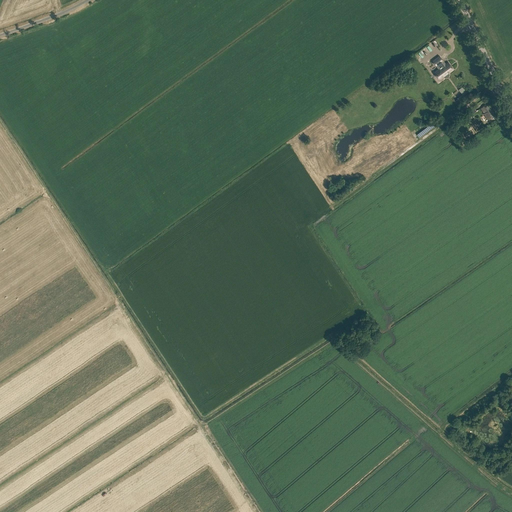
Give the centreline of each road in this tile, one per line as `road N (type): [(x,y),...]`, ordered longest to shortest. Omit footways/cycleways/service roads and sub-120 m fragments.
road 1 (unknown): [(331,208),(497,83)]
road 2 (tertiary): [(511,114),(459,0)]
